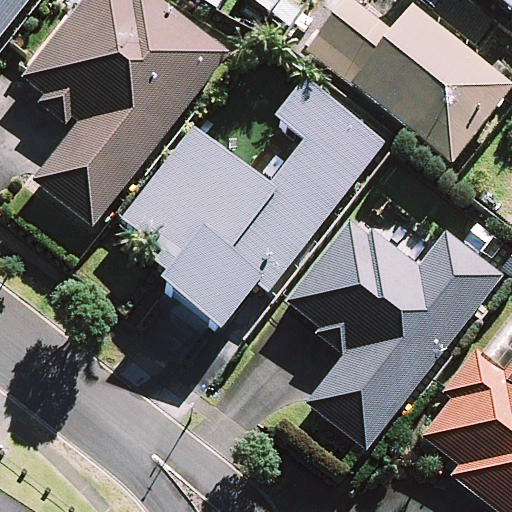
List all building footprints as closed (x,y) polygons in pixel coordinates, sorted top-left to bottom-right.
[(0,0),(0,34),(27,0),(0,0)] [(227,64),(146,0),(93,0),(19,95),(75,139),(35,190),(93,235),(227,64)] [(511,96),(511,94),(392,0),(358,0),(310,61),(452,173),(511,96)] [(471,0),(447,0),(433,19),(474,50),(498,20),(471,0)] [(511,0),(482,0),(511,23),(511,0)] [(388,157),(308,91),(278,128),(307,152),(270,196),(198,137),(124,228),(164,261),(149,279),(220,338),(258,291),(270,300),(388,157)] [(420,277),(356,227),(288,315),(348,362),(308,413),(365,458),(501,284),(448,242),(420,277)] [(511,511),(511,335),(484,372),(474,364),(445,401),(452,407),(423,445),(459,473),(451,483),(488,511),(511,511)] [(18,511),(0,500),(0,511),(18,511)]
